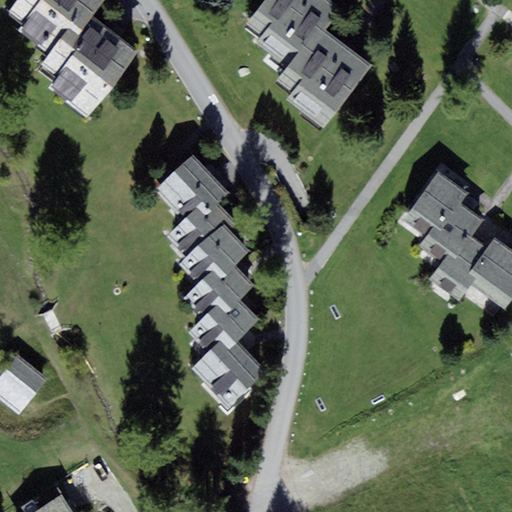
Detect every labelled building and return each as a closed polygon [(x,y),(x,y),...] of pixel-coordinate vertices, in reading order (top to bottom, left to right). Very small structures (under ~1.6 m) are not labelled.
[(103,0),(23,0),(11,17),(63,55),(103,0)] [(346,8),(335,0),(272,0),(252,29),(304,67),(346,8)] [(149,57),(97,19),(54,78),(106,115),(149,57)] [(386,68),(333,30),(291,89),(343,126),(386,68)] [(201,158),(164,192),(191,222),(216,200),(221,205),(234,194),(201,158)] [(440,176),(411,219),(439,238),(462,203),(465,205),(471,196),(440,176)] [(191,222),(176,236),(197,259),(234,225),(238,228),(240,226),(221,205),(216,200),(191,222)] [(439,238),(431,250),(448,261),(466,234),(478,242),(491,222),(465,205),(462,203),(439,238)] [(197,259),(193,264),(210,282),(230,264),(237,272),(259,252),(238,228),(234,225),(197,259)] [(448,261),(436,280),(465,299),(495,254),(478,242),(466,234),(448,261)] [(511,307),(511,244),(507,241),(477,285),(511,308),(511,307)] [(210,282),(193,298),(214,320),(241,294),(248,301),(257,293),(237,272),(230,264),(210,282)] [(214,320),(202,331),(223,354),(240,339),(244,342),(267,321),(248,301),(241,294),(214,320)] [(223,354),(204,372),(236,407),(273,374),(244,342),(240,339),(223,354)] [(23,358),(0,384),(0,397),(22,416),(51,382),(23,358)] [(76,511),(68,498),(44,511),(76,511)]
